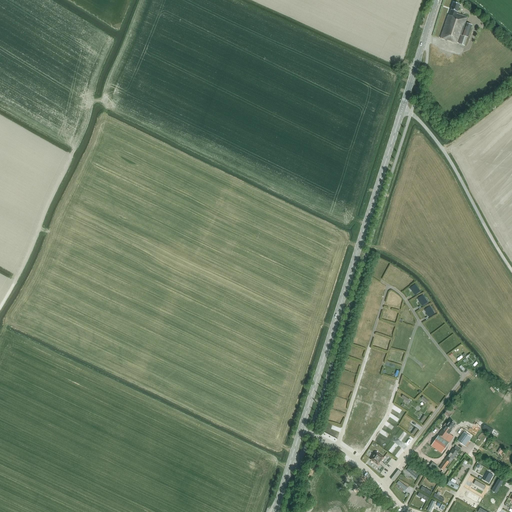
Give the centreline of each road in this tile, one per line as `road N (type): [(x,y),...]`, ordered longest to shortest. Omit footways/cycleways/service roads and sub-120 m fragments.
road 1 (secondary): [(274,511),(401,111)]
road 2 (unclassified): [(511,270),(446,155),(416,117),(401,111)]
